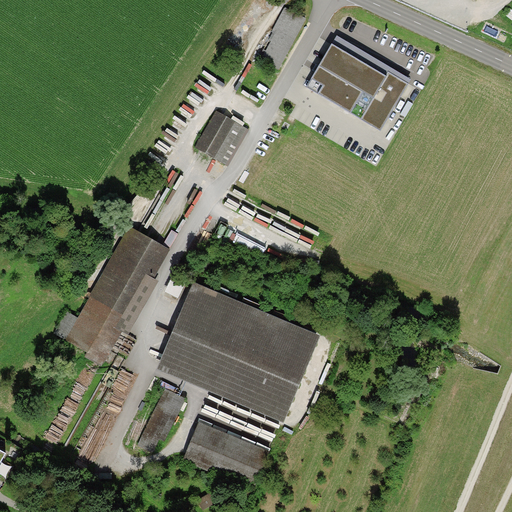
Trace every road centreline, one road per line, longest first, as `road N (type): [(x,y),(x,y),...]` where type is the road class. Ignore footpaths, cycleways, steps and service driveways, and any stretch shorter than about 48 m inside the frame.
road 1 (tertiary): [(369,0),(511,64)]
road 2 (track): [(458,511),(511,381)]
